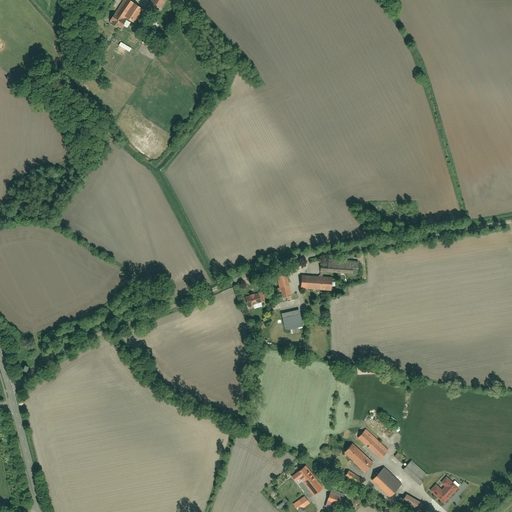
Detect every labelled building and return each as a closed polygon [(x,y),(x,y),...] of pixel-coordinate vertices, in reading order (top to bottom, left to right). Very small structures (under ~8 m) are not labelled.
[(135,4),(129,0),(123,0),(115,13),(114,13),(109,21),(121,28),(127,18),(135,4)] [(164,0),(151,0),(149,4),(158,10),(164,0)] [(127,18),(136,23),(144,9),(135,4),(127,18)] [(130,51),(132,48),(121,42),(119,46),(130,51)] [(359,274),(359,261),(323,259),(322,271),(354,272),(354,273),(359,274)] [(294,295),(289,275),(279,277),(281,286),(278,287),(281,298),(294,295)] [(322,276),(303,275),(302,288),(333,290),(334,277),(324,276),(322,276)] [(266,291),(246,296),(249,307),(255,305),(255,304),(269,300),(266,291)] [(302,309),(284,313),(288,330),(306,326),(302,309)] [(359,366),(359,374),(380,373),(379,365),(359,366)] [(367,429),(359,437),(380,458),(388,450),(367,429)] [(354,442),(346,451),(365,470),(374,462),(354,442)] [(413,460),(405,469),(422,485),(430,476),(413,460)] [(313,476),(305,466),(292,477),(298,484),(302,481),(304,483),(313,476)] [(386,468),(373,480),(390,497),(403,485),(386,468)] [(365,480),(350,470),(346,475),(361,485),(365,480)] [(438,483),(432,490),(446,503),(461,486),(449,475),(443,482),(447,485),(444,488),(438,483)] [(323,488),(313,476),(304,483),(313,496),(323,488)] [(333,489),(332,492),(344,497),(346,493),(333,489)] [(344,497),(332,492),(329,499),(344,505),(346,498),(344,497)] [(421,500),(410,494),(406,500),(417,506),(421,500)] [(306,496),(294,504),(298,510),(299,509),(300,511),(302,511),(306,510),(304,507),(311,502),(306,496)] [(344,505),(329,499),(327,506),(341,511),(344,505)]
